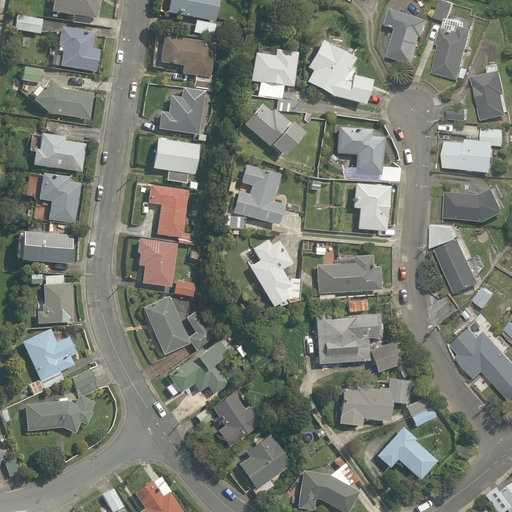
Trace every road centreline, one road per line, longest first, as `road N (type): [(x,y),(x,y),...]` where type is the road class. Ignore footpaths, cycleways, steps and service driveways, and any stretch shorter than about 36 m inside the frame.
road 1 (residential): [(138,0),(98,289),(122,367),(157,424)]
road 2 (residential): [(507,452),(440,370),(423,336),(412,296),(411,111)]
road 3 (residential): [(53,492),(157,424)]
